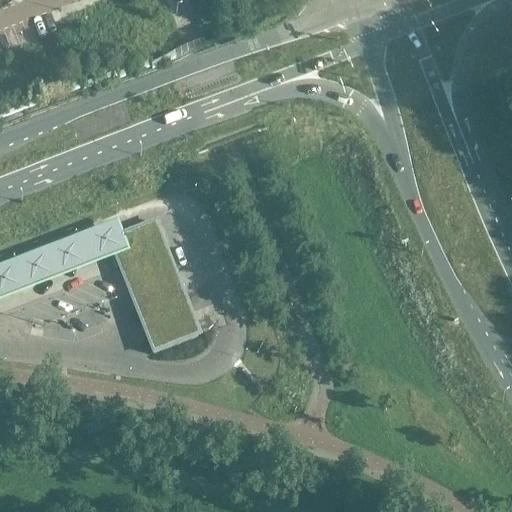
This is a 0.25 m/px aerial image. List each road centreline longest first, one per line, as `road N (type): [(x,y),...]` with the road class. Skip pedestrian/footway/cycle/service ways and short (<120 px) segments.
road 1 (secondary): [(297,28),(0,138)]
road 2 (secondary): [(0,185),(269,81)]
road 3 (secondary): [(400,154),(417,215),(511,380)]
road 4 (secondary): [(473,177),(461,73),(471,36),(500,0)]
road 5 (secondary): [(473,177),(412,25)]
road 6 (secondary): [(269,81),(354,100),(400,154)]
